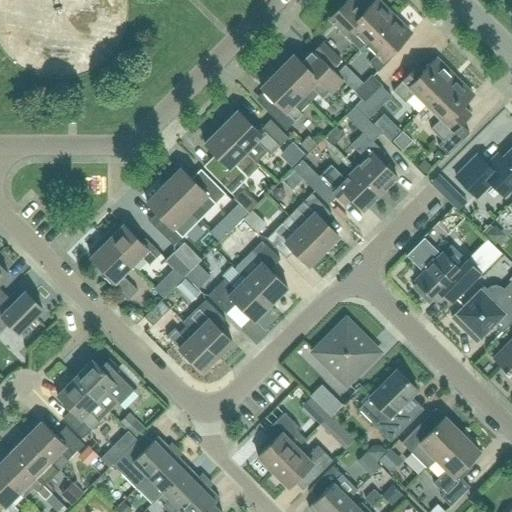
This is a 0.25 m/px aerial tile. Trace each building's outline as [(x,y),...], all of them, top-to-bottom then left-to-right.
[(358,49),(364,43),(393,15),(377,0),(373,0),(364,9),(354,0),(345,0),(326,20),(332,25),(333,24),(348,38),(358,49)] [(393,15),(364,43),(375,54),(367,62),(376,71),(394,53),(391,51),(410,32),(393,15)] [(330,68),(339,59),(321,42),(312,50),(330,68)] [(321,99),(338,83),(305,50),(296,58),(292,54),(289,57),(286,53),(275,64),(278,68),(276,71),(307,102),(316,94),(321,99)] [(425,104),(453,76),(435,58),(417,76),(411,71),(391,91),(403,102),(413,92),(425,104)] [(307,102),(276,71),(259,87),(275,103),(267,111),(284,129),(300,113),(298,111),(307,102)] [(363,101),(380,84),(370,74),(353,91),(360,99),(361,99),(363,101)] [(453,76),(425,104),(439,118),(429,128),(441,140),(436,145),(446,154),(467,133),(459,124),(461,121),(453,113),(472,94),(453,76)] [(381,86),(380,84),(363,101),(361,99),(360,99),(353,106),(366,119),(390,95),(381,86)] [(353,168),(379,194),(396,177),(377,158),(383,153),(366,136),(375,127),(370,123),(366,119),(353,106),(344,115),(361,132),(349,144),(363,158),(353,168)] [(236,110),(219,127),(244,151),(255,163),(256,162),(255,161),(265,151),(269,155),(286,137),(268,119),(260,128),(257,124),(253,127),(236,110)] [(381,112),(370,123),(375,127),(380,133),(388,141),(390,139),(399,130),(381,112)] [(244,151),(219,127),(203,143),(220,160),(209,172),(230,193),(247,177),(244,174),(255,163),(244,151)] [(454,176),(475,197),(490,182),(503,195),(511,185),(511,145),(492,166),(487,161),(484,164),(475,154),(454,176)] [(300,159),(291,168),(327,204),(335,195),(338,198),(343,192),(362,210),(379,194),(353,168),(343,178),(329,164),(317,176),(300,159)] [(162,184),(188,211),(197,220),(224,193),(205,174),(195,184),(179,167),(162,184)] [(282,181),(294,195),(305,187),(293,172),(282,181)] [(438,174),(437,173),(429,181),(429,182),(428,182),(429,183),(438,192),(448,202),(456,194),(457,193),(438,174)] [(180,236),(197,220),(188,211),(162,184),(145,201),(156,213),(161,217),(152,226),(172,245),(180,236)] [(287,215),(322,250),(337,235),(322,220),(330,212),(310,193),(287,215)] [(460,239),(471,227),(453,209),(442,220),(460,239)] [(322,250),(287,215),(265,238),(284,258),(292,250),(307,265),(322,250)] [(232,227),(231,228),(248,245),(258,235),(256,233),(242,219),(241,218),(232,227)] [(105,240),(130,265),(139,256),(148,264),(159,253),(144,237),(139,241),(122,224),(105,240)] [(440,254),(422,237),(405,255),(422,272),(440,254)] [(492,262),(501,253),(486,239),(478,248),(492,262)] [(130,265),(105,240),(89,257),(106,274),(103,277),(126,299),(136,289),(121,274),(130,265)] [(243,278),(269,303),(286,286),(268,269),(278,259),(260,240),(243,257),(253,268),(243,278)] [(181,278),(190,269),(172,251),(163,260),(181,278)] [(443,290),(453,300),(479,273),(462,256),(454,265),(441,252),(440,254),(422,272),(414,280),(434,300),(443,290)] [(269,303),(243,278),(239,273),(229,283),(223,278),(206,295),(224,313),(235,303),(252,320),(269,303)] [(198,291),(184,278),(175,287),(189,300),(198,291)] [(466,324),(462,328),(475,341),(501,314),(509,322),(511,319),(511,282),(509,280),(502,288),(499,286),(495,285),(492,285),(488,286),(485,288),(482,286),(455,313),(466,324)] [(0,330),(8,323),(17,332),(41,308),(23,291),(5,309),(0,304),(0,330)] [(151,325),(168,308),(160,299),(143,316),(151,325)] [(185,325),(216,356),(231,342),(216,327),(224,319),(204,299),(181,322),(185,325)] [(351,362),(369,343),(345,318),(311,351),(345,385),(359,370),(351,362)] [(201,371),(216,356),(185,325),(178,332),(173,327),(165,335),(201,371)] [(511,337),(492,357),(504,369),(503,371),(506,374),(507,373),(511,377),(511,337)] [(73,377),(107,411),(134,385),(114,365),(105,374),(91,359),(73,377)] [(399,405),(415,389),(396,369),(357,408),(389,441),(412,418),(399,405)] [(107,411),(73,377),(55,394),(70,409),(61,417),(81,437),(107,411)] [(321,407),(334,401),(327,388),(314,394),(321,407)] [(256,455),(271,471),(296,447),(304,439),(295,429),(297,426),(283,412),(264,430),(273,438),(256,455)] [(435,459),(460,433),(443,416),(426,433),(417,424),(400,442),(417,459),(426,450),(435,459)] [(40,420),(25,436),(49,460),(58,451),(67,459),(82,444),(64,426),(55,435),(40,420)] [(142,480),(175,448),(170,443),(166,446),(156,435),(150,441),(141,433),(111,463),(135,487),(142,480)] [(460,433),(435,459),(445,469),(432,482),(442,493),(439,496),(448,506),(468,486),(460,477),(464,473),(460,469),(478,451),(460,433)] [(49,460),(25,436),(10,451),(43,483),(57,468),(49,460)] [(400,484),(419,463),(398,444),(388,454),(397,462),(388,472),(400,484)] [(296,447),(271,471),(287,486),(304,469),(312,478),(331,460),(316,445),(305,456),(296,447)] [(86,465),(96,455),(87,446),(76,456),(86,465)] [(180,453),(175,448),(142,480),(135,487),(151,502),(157,495),(187,466),(176,456),(180,453)] [(43,483),(10,451),(3,458),(1,456),(0,456),(0,473),(18,491),(22,496),(31,487),(35,491),(36,490),(44,499),(50,493),(42,484),(43,483)] [(356,489),(346,479),(342,483),(337,478),(341,474),(331,465),(307,489),(316,497),(307,506),(312,511),(332,511),(347,497),(356,489)] [(171,511),(173,511),(205,478),(200,473),(197,477),(187,466),(157,495),(164,502),(162,505),(168,511),(171,511)] [(369,502),(388,478),(377,471),(359,495),(369,502)] [(18,491),(0,473),(0,511),(13,511),(17,509),(8,501),(18,491)] [(210,483),(205,478),(173,511),(171,511),(220,511),(221,511),(212,503),(218,497),(207,487),(210,483)] [(427,501),(434,487),(417,478),(410,493),(427,501)] [(363,511),(367,508),(360,501),(356,506),(347,497),(332,511),(363,511)]
